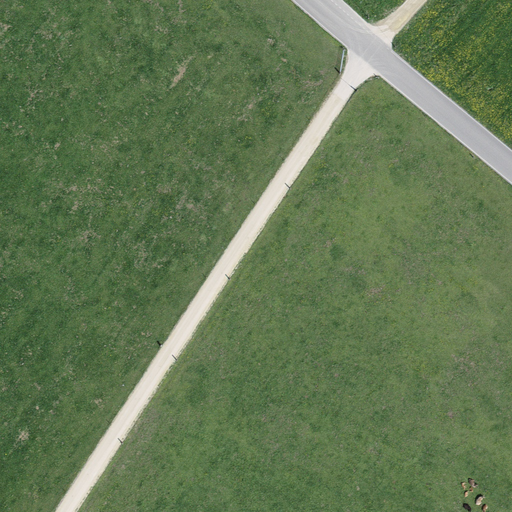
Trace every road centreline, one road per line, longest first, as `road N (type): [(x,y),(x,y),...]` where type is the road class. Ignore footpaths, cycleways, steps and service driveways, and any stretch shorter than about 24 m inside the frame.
road 1 (track): [(68,511),(376,44),(418,0)]
road 2 (unclassified): [(327,0),(511,157)]
